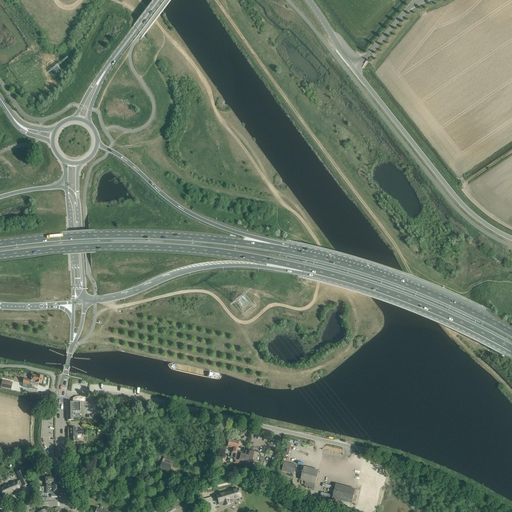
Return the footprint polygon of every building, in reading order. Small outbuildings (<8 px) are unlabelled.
[(37,375),(37,376),(32,375),(30,383),(35,384),(36,383),(41,384),(43,376),(37,375)] [(2,381),(1,388),(11,389),(12,383),(2,381)] [(73,420),(79,419),(79,416),(80,416),(80,399),(72,399),(72,402),(67,402),(67,420),(73,420)] [(77,429),(77,428),(70,428),(70,442),(77,442),(77,435),(83,435),(83,429),(77,429)] [(227,457),(230,457),(234,440),(229,439),(227,447),(225,447),(224,454),(228,455),(227,457)] [(240,441),(234,440),(230,457),(234,458),(234,460),(235,461),(235,463),(241,464),(241,461),(238,460),(239,453),(240,452),(237,451),(238,446),(239,446),(240,441)] [(244,454),(239,453),(238,460),(241,461),(241,464),(245,465),(244,468),(248,469),(249,467),(256,468),(257,464),(259,465),(262,453),(245,450),(244,454)] [(159,469),(169,472),(173,461),(163,457),(159,469)] [(296,465),(284,462),(282,471),(294,474),(296,465)] [(319,471),(304,467),(300,482),(302,482),(301,484),(304,485),(304,486),(314,489),(319,471)] [(16,481),(0,488),(0,490),(3,497),(15,491),(15,490),(20,488),(18,485),(21,484),(23,486),(28,484),(22,471),(17,473),(20,480),(17,482),(16,481)] [(45,478),(44,478),(44,480),(45,480),(45,483),(45,484),(46,484),(46,491),(46,494),(51,494),(51,497),(59,497),(59,492),(59,483),(59,481),(59,476),(54,476),(52,476),(52,477),(45,477),(45,478)] [(336,485),(332,498),(352,503),(355,490),(336,485)] [(228,501),(228,500),(233,498),(234,499),(240,497),(238,488),(216,495),(219,505),(224,504),(225,506),(230,504),(229,502),(229,500),(228,501)]
